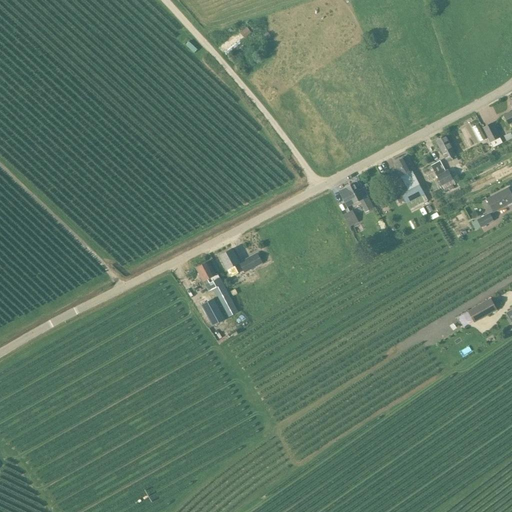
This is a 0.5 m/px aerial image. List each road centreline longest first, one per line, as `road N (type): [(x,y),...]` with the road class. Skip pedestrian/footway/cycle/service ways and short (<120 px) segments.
road 1 (unclassified): [(0,353),(319,187)]
road 2 (unclassified): [(162,0),(319,187)]
road 3 (unclassified): [(319,187),(511,84)]
road 4 (track): [(124,287),(0,166)]
